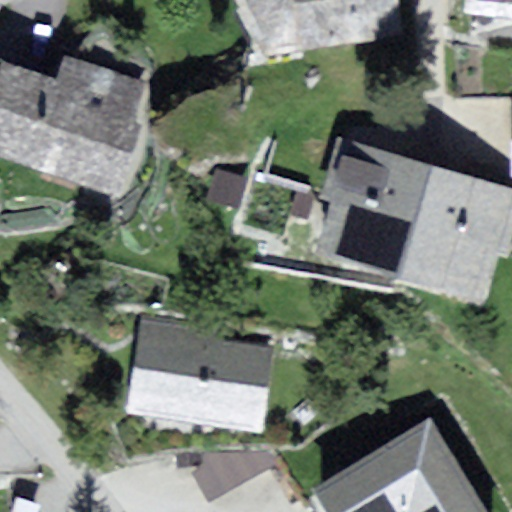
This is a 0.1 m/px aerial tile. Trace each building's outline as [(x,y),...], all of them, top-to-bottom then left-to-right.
[(239,0),(270,55),(406,36),(400,0),(239,0)] [(511,17),(511,0),(468,0),(467,12),(511,17)] [(59,78),(1,60),(0,64),(0,156),(122,194),(143,126),(134,123),(147,80),(66,55),(59,78)] [(397,279),(432,165),(341,137),(322,200),(335,204),(319,255),(397,279)] [(511,243),(511,189),(432,165),(397,279),(480,304),(497,249),(509,253),(511,243)] [(128,413),(263,432),(276,345),(218,337),(219,324),(142,313),(128,413)] [(489,511),(430,414),(312,486),(328,511),(489,511)]
